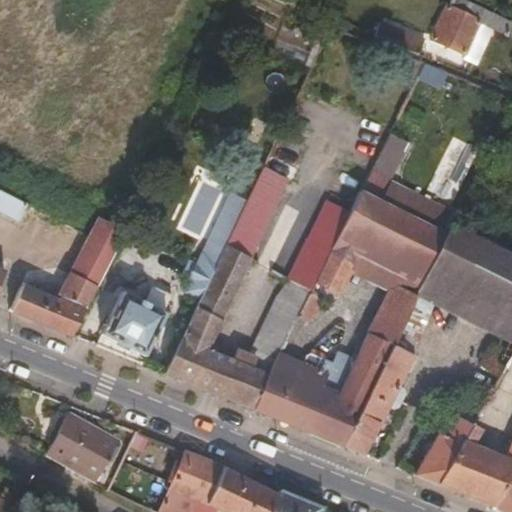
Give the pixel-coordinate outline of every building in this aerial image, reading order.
[(331,0),(324,17),(338,25),(346,4),(337,0),(331,0)] [(433,48),(469,62),(483,28),(511,39),(511,27),(457,4),(452,13),(448,12),(433,48)] [(382,29),(376,42),(420,61),(426,49),(382,29)] [(446,75),(451,65),(431,58),(428,66),(427,67),(446,75)] [(421,78),(400,122),(420,131),(441,88),(421,78)] [(288,180),(263,167),(238,219),(224,249),(251,260),(251,259),(250,258),(288,180)] [(0,202),(2,200),(11,182),(0,176),(0,202)] [(450,225),(455,214),(391,181),(385,191),(365,181),(360,192),(445,234),(450,225)] [(32,215),(40,197),(11,182),(2,200),(32,215)] [(363,245),(424,276),(445,234),(360,192),(349,213),(314,283),(337,295),(347,277),(363,245)] [(314,283),(349,213),(325,201),(287,277),(312,287),(314,283)] [(202,294),(224,249),(238,219),(223,212),(205,253),(203,252),(194,270),(192,270),(190,274),(197,278),(192,289),(202,294)] [(82,333),(134,230),(109,218),(103,229),(69,300),(33,285),(21,308),(82,333)] [(511,255),(450,225),(445,234),(424,276),(414,295),(415,296),(433,305),(511,343),(511,255)] [(424,276),(363,245),(347,277),(386,295),(367,333),(391,346),(392,347),(399,332),(415,296),(414,295),(424,276)] [(312,287),(287,277),(286,278),(288,279),(284,287),(275,297),(248,354),(236,350),(232,360),(207,351),(251,260),(224,249),(202,294),(164,374),(252,410),(277,353),(293,322),(305,299),(312,287)] [(0,298),(2,300),(14,269),(0,263),(0,298)] [(156,357),(182,304),(140,284),(114,336),(156,357)] [(419,341),(433,305),(415,296),(399,332),(419,341)] [(318,310),(305,299),(293,322),(309,325),(318,310)] [(392,347),(391,346),(342,447),(363,455),(413,357),(413,356),(419,341),(399,332),(392,347)] [(342,447),(391,346),(367,333),(355,359),(336,352),(327,376),(302,364),(277,353),(252,410),(342,447)] [(449,486),(476,442),(493,412),(470,400),(426,476),(449,486)] [(106,481),(127,445),(78,416),(57,453),(106,481)] [(506,509),(511,498),(511,457),(476,442),(449,486),(506,509)] [(195,452),(168,511),(282,511),(289,499),(195,452)] [(292,493),(289,499),(282,511),(334,511),(335,510),(292,493)] [(0,511),(14,511),(16,509),(0,497),(0,511)]
